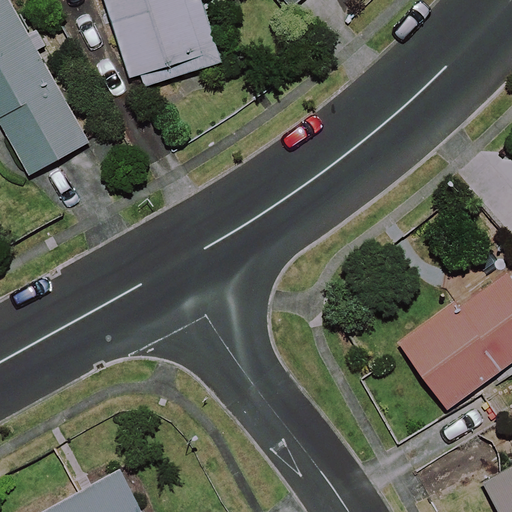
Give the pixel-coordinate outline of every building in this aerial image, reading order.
[(33,16),(22,22),(10,0),(0,0),(0,127),(26,176),(87,143),(40,55),(51,49),(33,16)] [(142,75),(146,87),(221,61),(199,0),(102,0),(130,79),(142,75)] [(511,360),(511,288),(501,273),(395,346),(439,410),(511,360)] [(511,511),(511,468),(484,484),(499,511),(511,511)] [(139,511),(116,470),(41,511),(139,511)]
